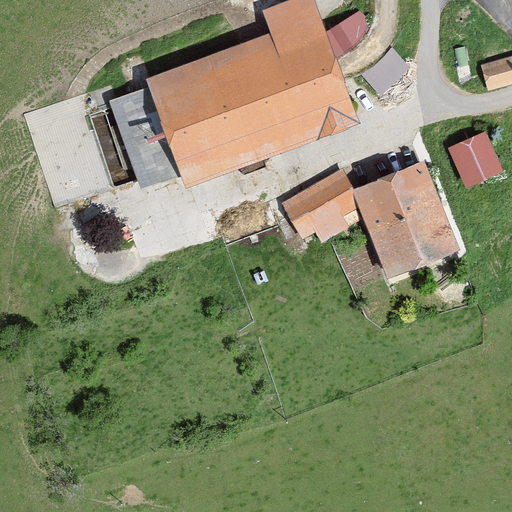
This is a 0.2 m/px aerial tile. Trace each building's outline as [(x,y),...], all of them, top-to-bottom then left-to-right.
[(264,34),(142,78),(145,89),(113,101),(142,183),(180,170),(187,190),(364,127),(318,0),(259,0),(253,2),(264,34)] [(381,91),(410,63),(392,43),(362,71),(381,91)] [(511,49),(479,59),(487,86),(511,78),(511,49)] [(480,133),(449,147),(468,188),(499,174),(480,133)] [(425,168),(352,199),(357,210),(387,282),(460,252),(425,168)] [(335,171),(281,200),(302,240),(357,210),(352,199),(335,171)]
